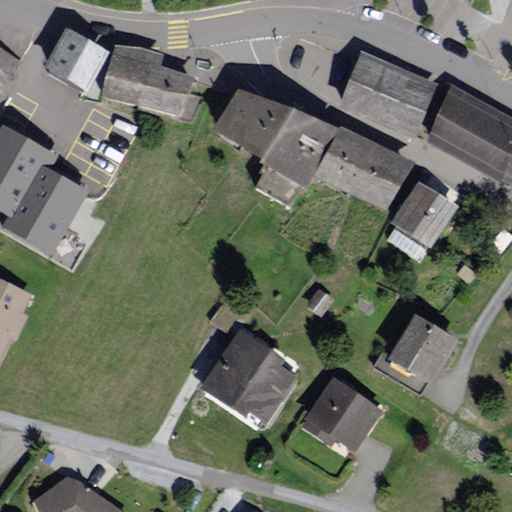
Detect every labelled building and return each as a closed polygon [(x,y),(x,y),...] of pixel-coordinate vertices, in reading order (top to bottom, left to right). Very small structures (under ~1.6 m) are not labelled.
[(115,55),(70,30),(47,77),(96,101),(115,55)] [(170,55),(121,43),(107,100),(191,120),(202,79),(166,70),(170,55)] [(0,101),(21,62),(0,48),(0,101)] [(439,87),(362,55),(338,111),(415,143),(439,87)] [(300,115),(245,87),(220,133),(276,162),(300,115)] [(511,118),(450,87),(420,144),(511,190),(511,118)] [(300,115),(276,162),(260,192),(300,212),(339,135),(300,115)] [(98,165),(14,118),(0,143),(0,200),(16,209),(10,220),(54,244),(98,165)] [(415,168),(346,135),(323,183),(393,216),(415,168)] [(463,209),(422,183),(395,228),(436,253),(463,209)] [(0,367),(34,297),(0,280),(0,367)] [(226,299),(211,322),(235,338),(250,315),(226,299)] [(463,340),(417,316),(395,356),(384,350),(374,369),(424,396),(431,383),(438,386),(463,340)] [(304,371),(240,332),(207,386),(270,425),(304,371)] [(386,413),(337,380),(308,423),(358,456),(386,413)] [(122,511),(70,478),(38,500),(42,511),(122,511)]
